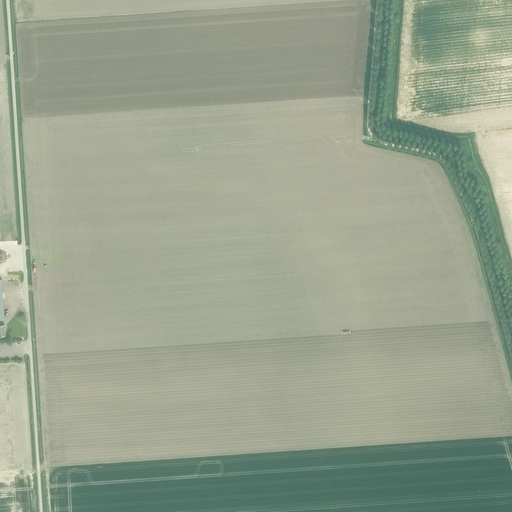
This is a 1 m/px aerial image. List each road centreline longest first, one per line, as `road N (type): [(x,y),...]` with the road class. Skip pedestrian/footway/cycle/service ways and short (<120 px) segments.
road 1 (unclassified): [(43,511),(7,0)]
road 2 (track): [(386,0),(376,129),(388,140),(439,152),(458,168),(511,338)]
